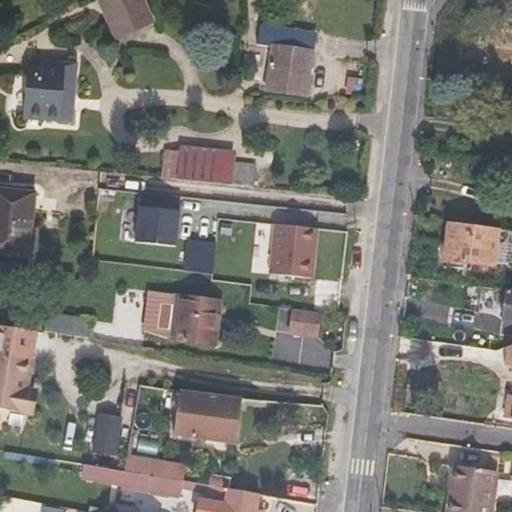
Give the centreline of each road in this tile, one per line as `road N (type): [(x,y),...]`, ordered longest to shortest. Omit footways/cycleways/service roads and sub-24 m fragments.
road 1 (residential): [(417,0),(371,418)]
road 2 (unknown): [(395,210),(99,180)]
road 3 (residential): [(371,418),(511,437)]
